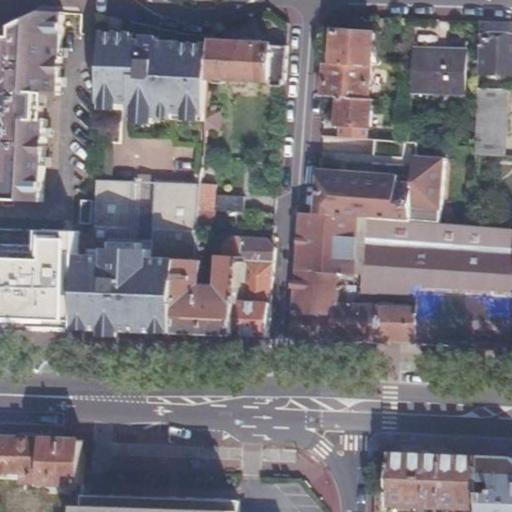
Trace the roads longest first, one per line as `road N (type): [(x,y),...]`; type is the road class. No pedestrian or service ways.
road 1 (residential): [(269,401),(308,0)]
road 2 (primary): [(0,391),(217,400)]
road 3 (residential): [(217,400),(321,448),(352,474)]
road 4 (primary): [(362,404),(511,408)]
